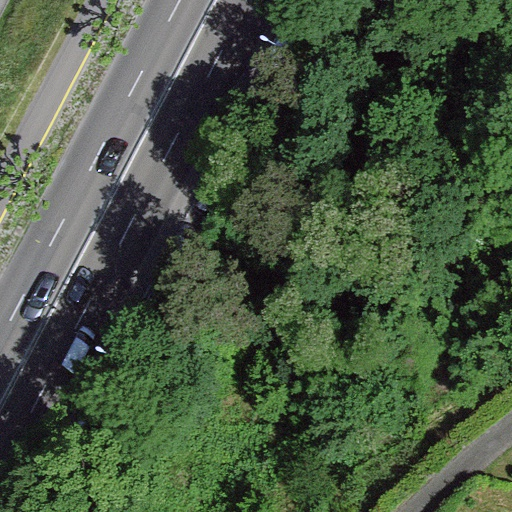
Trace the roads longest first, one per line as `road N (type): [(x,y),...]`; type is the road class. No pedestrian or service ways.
road 1 (primary): [(0,490),(258,0)]
road 2 (primary): [(183,0),(0,347)]
